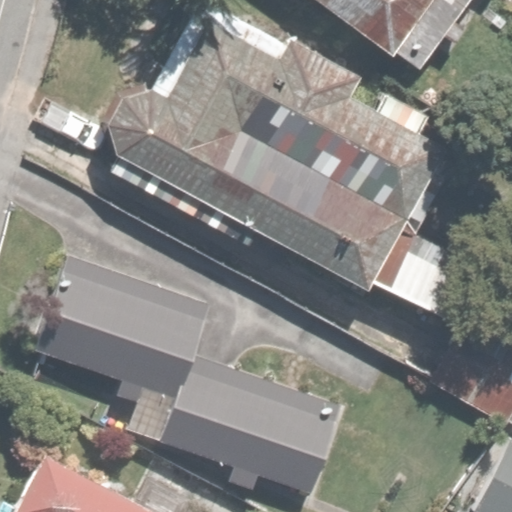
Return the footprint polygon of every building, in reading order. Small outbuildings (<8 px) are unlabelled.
[(437,0),(327,0),(394,54),(437,0)] [(410,117),(192,14),(125,155),(343,258),(410,117)] [(218,303),(66,249),(32,345),(131,381),(118,418),(297,482),(329,392),(202,347),(218,303)] [(511,340),(458,315),(429,377),(506,413),(511,398),(511,340)] [(511,511),(511,434),(509,433),(469,510),(473,511),(511,511)] [(145,511),(30,466),(11,511),(145,511)]
